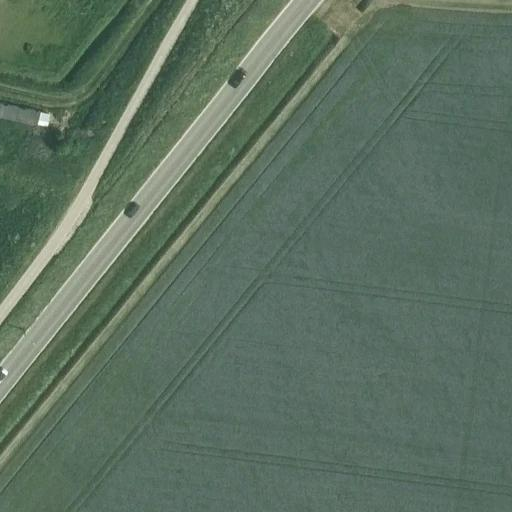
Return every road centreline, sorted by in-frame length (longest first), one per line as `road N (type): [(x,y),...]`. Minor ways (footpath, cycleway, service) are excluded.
road 1 (secondary): [(0,378),(305,0)]
road 2 (unclassified): [(0,311),(66,223),(196,0)]
